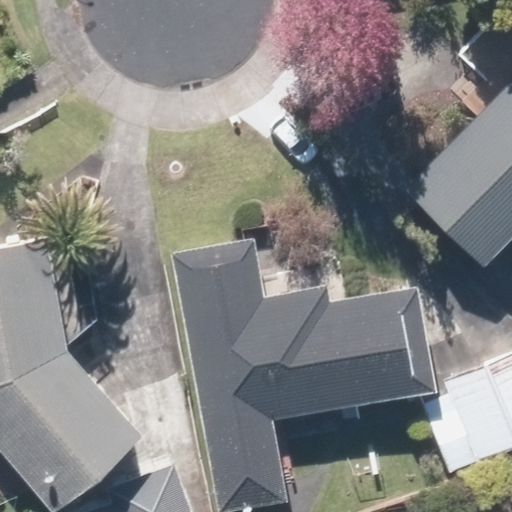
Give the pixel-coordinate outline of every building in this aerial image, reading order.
[(511,77),(413,171),(490,253),(511,231),(511,77)] [(278,411),(440,383),(423,281),(328,297),(326,281),(265,291),(255,230),(175,244),(220,502),(292,489),(278,411)] [(0,428),(63,495),(148,416),(70,333),(58,231),(0,237),(0,428)] [(511,444),(511,345),(445,373),(480,458),(511,444)] [(199,511),(183,465),(50,511),(199,511)]
